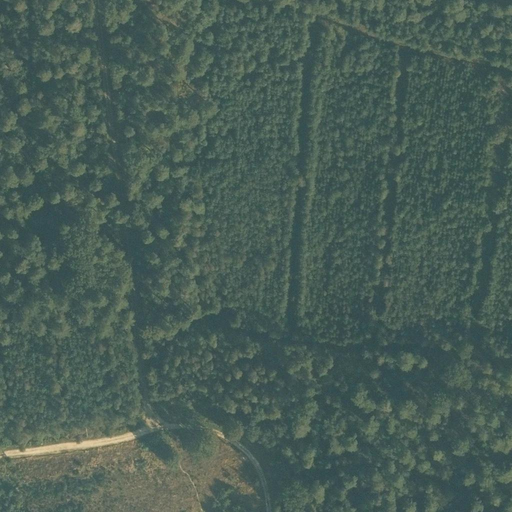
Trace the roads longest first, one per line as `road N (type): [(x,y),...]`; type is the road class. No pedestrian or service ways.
road 1 (track): [(150,422),(94,0)]
road 2 (track): [(511,66),(281,0)]
road 3 (track): [(268,511),(259,467),(227,431),(201,421),(150,422)]
road 4 (track): [(150,422),(0,449)]
